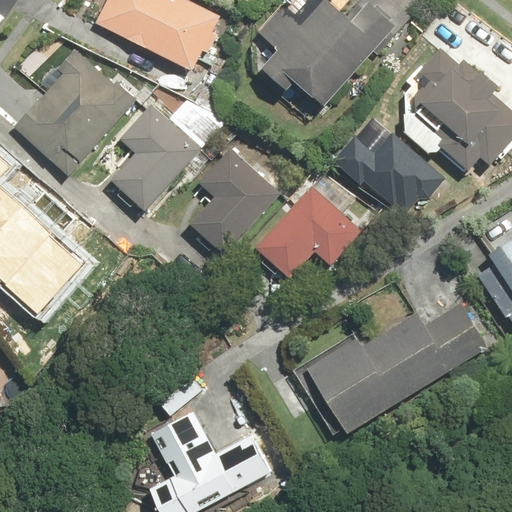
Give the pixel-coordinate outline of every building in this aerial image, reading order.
[(196,0),(108,0),(97,23),(197,70),(224,13),(196,0)] [(327,103),(397,25),(371,1),(355,19),(334,0),(289,0),(262,31),(281,48),(265,66),(290,88),(299,78),(327,103)] [(13,123),(70,174),(139,98),(82,47),(13,123)] [(442,142),(473,168),(484,156),(492,163),(511,140),(511,107),(494,92),(501,84),(468,55),(461,63),(442,47),(409,86),(456,126),(442,142)] [(109,177),(149,211),(203,149),(150,103),(123,134),(137,146),(109,177)] [(358,138),(342,155),(398,204),(403,199),(412,206),(423,193),(429,198),(452,172),(398,125),(374,152),(358,138)] [(194,221),(228,252),(283,193),(234,149),(203,182),(218,195),(194,221)] [(38,222),(7,161),(0,164),(0,244),(2,244),(33,305),(82,280),(50,216),(38,222)] [(315,186),(259,244),(294,277),(318,251),(330,262),(361,229),(315,186)] [(511,240),(492,251),(481,272),(511,317),(511,240)] [(311,366),(349,430),(490,347),(465,304),(427,327),(420,313),(363,346),(358,338),(311,366)] [(154,485),(168,511),(195,511),(274,470),(253,432),(218,451),(195,409),(163,427),(185,469),(154,485)]
